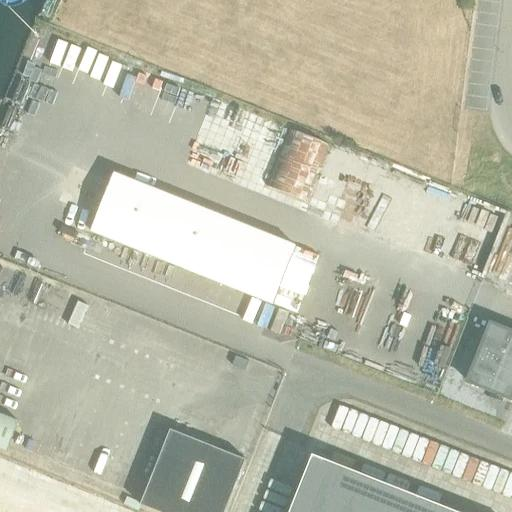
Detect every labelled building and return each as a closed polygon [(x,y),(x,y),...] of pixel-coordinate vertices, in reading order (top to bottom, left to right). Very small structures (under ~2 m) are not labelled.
[(221,0),(197,62),(383,136),(436,0),(221,0)] [(73,111),(83,92),(72,87),(62,106),(73,111)] [(217,123),(227,97),(217,93),(207,119),(217,123)] [(92,232),(273,305),(296,247),(116,175),(92,232)] [(429,211),(449,219),(458,196),(438,188),(429,211)] [(428,244),(435,226),(415,218),(408,236),(428,244)] [(468,383),(511,400),(511,332),(491,325),(468,383)] [(0,448),(8,452),(19,422),(0,414),(0,448)] [(173,431),(143,505),(161,511),(226,511),(247,460),(173,431)] [(456,511),(314,456),(291,511),(456,511)] [(68,511),(0,484),(0,511),(68,511)]
